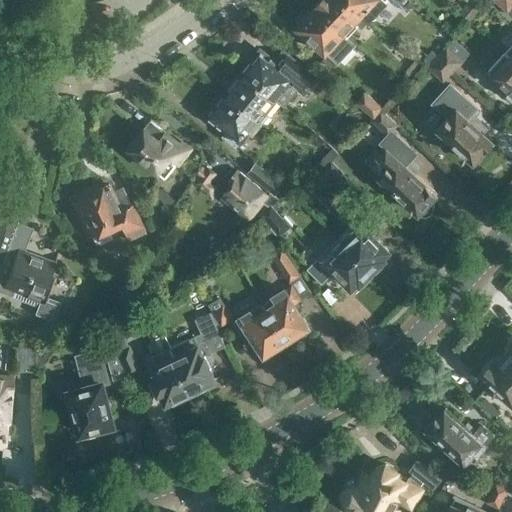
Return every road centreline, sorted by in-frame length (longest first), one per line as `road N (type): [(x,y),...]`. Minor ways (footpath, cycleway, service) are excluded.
road 1 (tertiary): [(253,446),(371,372),(511,232)]
road 2 (unclassified): [(221,0),(139,66),(90,77),(40,61),(2,0)]
road 3 (tertiary): [(69,511),(178,480),(253,446)]
